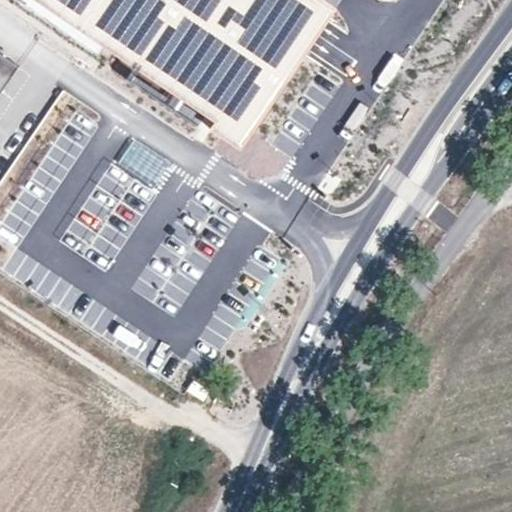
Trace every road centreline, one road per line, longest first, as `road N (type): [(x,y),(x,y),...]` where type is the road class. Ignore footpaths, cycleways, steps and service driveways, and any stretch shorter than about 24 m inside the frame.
road 1 (secondary): [(511,37),(415,175),(252,473)]
road 2 (track): [(0,302),(199,429),(258,455)]
